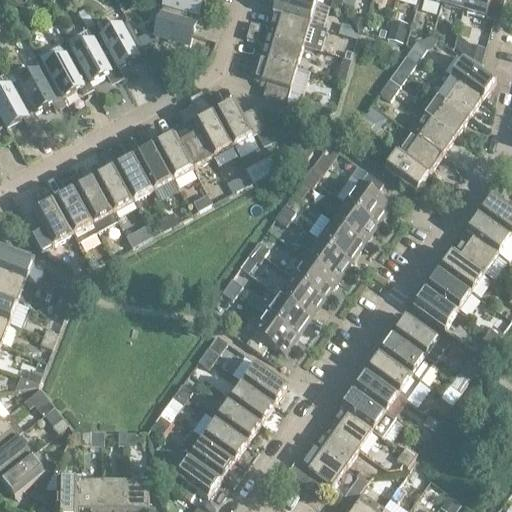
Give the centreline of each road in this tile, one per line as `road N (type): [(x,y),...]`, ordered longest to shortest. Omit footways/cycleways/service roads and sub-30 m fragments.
road 1 (residential): [(511,113),(500,150),(252,502),(265,511)]
road 2 (residential): [(0,194),(210,84),(232,0)]
